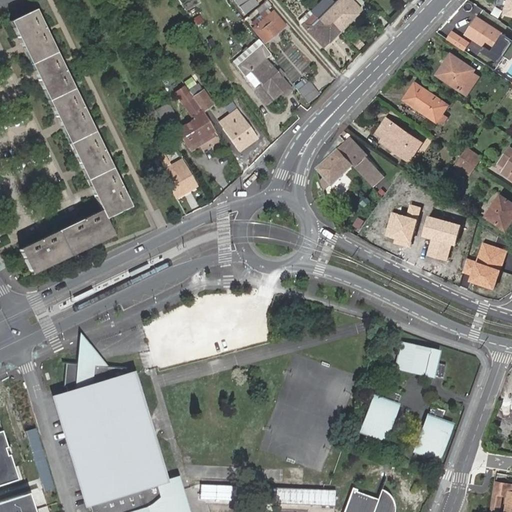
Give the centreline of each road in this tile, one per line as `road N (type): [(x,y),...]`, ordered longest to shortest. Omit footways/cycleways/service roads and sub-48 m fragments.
road 1 (secondary): [(255,203),(205,217),(13,309)]
road 2 (secondary): [(17,346),(197,263),(247,256)]
road 3 (secondary): [(511,318),(362,254),(305,216)]
road 4 (secondary): [(291,264),(352,278),(506,342)]
road 5 (secondary): [(335,110),(442,0)]
road 6 (secondary): [(335,110),(255,203)]
